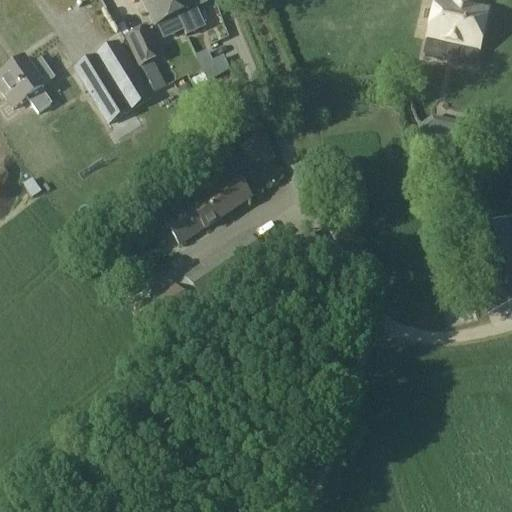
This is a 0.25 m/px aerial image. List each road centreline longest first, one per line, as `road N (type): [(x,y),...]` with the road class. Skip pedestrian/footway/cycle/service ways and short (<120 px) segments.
road 1 (residential): [(294,511),(333,454),(368,316),(224,0)]
road 2 (unknown): [(368,316),(402,331),(511,316)]
